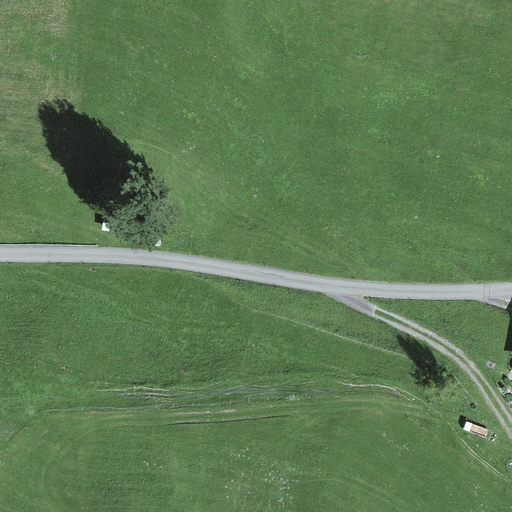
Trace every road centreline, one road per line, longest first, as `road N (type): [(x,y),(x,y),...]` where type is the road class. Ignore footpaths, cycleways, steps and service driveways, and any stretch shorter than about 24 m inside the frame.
road 1 (unclassified): [(0,254),(156,259),(339,285),(511,290)]
road 2 (track): [(339,285),(358,305),(418,331),(467,365),(511,429)]
